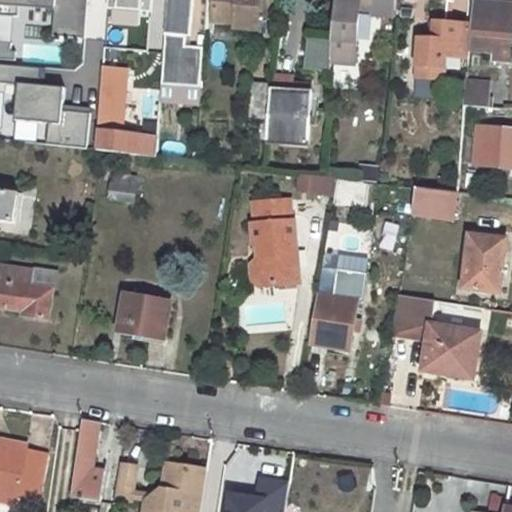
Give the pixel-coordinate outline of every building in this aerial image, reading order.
[(167,0),(165,34),(184,36),(204,37),(204,32),(206,0),(167,0)] [(206,0),(204,32),(211,33),(212,22),(233,24),(233,28),(256,31),(258,0),(206,0)] [(335,0),(331,42),(330,63),(353,64),(357,9),(373,9),(373,0),(352,0),(352,1),(335,0)] [(470,2),(467,50),(472,51),(475,2),(470,2)] [(492,52),(492,61),(510,62),(511,35),(511,28),(511,3),(475,2),(472,51),(492,52)] [(403,5),(402,17),(411,19),(412,7),(403,5)] [(417,40),(415,76),(441,79),(443,57),(464,58),(467,26),(432,23),(430,41),(417,40)] [(11,28),(10,34),(26,36),(26,29),(11,28)] [(10,34),(9,58),(19,59),(26,60),(74,65),(77,34),(26,29),(26,36),(10,34)] [(165,34),(163,51),(182,52),(184,36),(165,34)] [(308,41),(305,69),(329,70),(330,63),(331,42),(308,41)] [(95,150),(101,150),(155,156),(156,138),(120,133),(124,73),(101,71),(95,150)] [(313,83),(293,81),(293,78),(270,76),(269,90),(313,93),(313,83)] [(465,81),(463,107),(488,109),(489,83),(465,81)] [(269,93),(267,122),(265,138),(309,141),(313,93),(269,90),(269,93)] [(269,93),(257,92),(254,122),(267,122),(269,93)] [(74,123),(73,138),(89,140),(91,124),(74,123)] [(196,140),(175,138),(176,125),(157,124),(156,138),(155,156),(195,161),(196,140)] [(511,145),(511,146),(511,140),(511,132),(484,130),(480,166),(511,168),(511,145)] [(265,138),(265,144),(309,148),(309,141),(265,138)] [(111,174),(107,201),(133,204),(136,176),(111,174)] [(298,195),(330,191),(328,177),(297,181),(298,195)] [(337,178),(335,195),(359,198),(361,182),(337,178)] [(361,182),(359,198),(358,203),(380,206),(383,183),(361,182)] [(416,188),(412,213),(453,220),(457,193),(416,188)] [(0,191),(0,220),(11,223),(16,194),(0,191)] [(290,200),(254,203),(255,224),(253,225),(254,246),(259,245),(261,259),(255,259),(258,287),(299,283),(294,221),(291,221),(290,200)] [(469,235),(463,289),(499,293),(506,240),(469,235)] [(0,307),(23,311),(22,315),(45,319),(50,291),(35,289),(35,284),(30,283),(32,273),(0,267),(0,307)] [(32,273),(30,283),(35,284),(35,289),(50,291),(52,272),(32,269),(32,273)] [(317,295),(309,344),(350,350),(352,332),(359,332),(360,321),(354,320),(357,302),(363,302),(365,290),(335,286),(333,297),(317,295)] [(137,335),(136,339),(163,343),(170,302),(123,294),(118,332),(137,335)] [(427,341),(422,371),(444,375),(446,370),(474,374),(481,333),(431,324),(434,303),(398,299),(392,336),(427,341)] [(446,370),(444,375),(473,379),(474,374),(446,370)] [(383,394),(381,406),(388,407),(390,395),(383,394)] [(83,420),(77,458),(94,461),(99,423),(83,420)] [(0,490),(19,494),(38,498),(47,455),(26,450),(27,445),(0,439),(0,490)] [(137,466),(121,463),(116,498),(131,501),(131,498),(133,491),(137,466)] [(197,511),(204,471),(165,463),(160,495),(155,494),(146,500),(144,511),(197,511)] [(257,476),(253,497),(226,492),(222,511),(282,511),(288,481),(257,476)] [(0,498),(17,502),(19,494),(0,490),(0,498)] [(155,494),(133,491),(131,498),(146,500),(155,494)]
